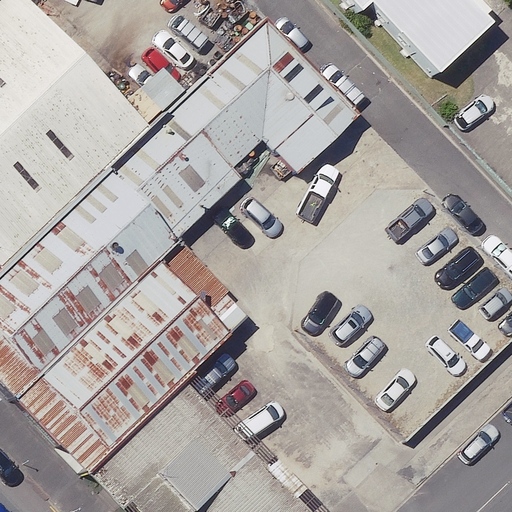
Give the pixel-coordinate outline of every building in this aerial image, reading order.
[(0,0),(0,267),(152,123),(35,0),(0,0)] [(343,0),(357,15),(366,6),(434,78),(488,27),(462,0),(343,0)] [(152,123),(0,267),(0,378),(4,382),(159,235),(256,143),(289,177),(354,115),(262,19),(152,123)] [(511,83),(456,137),(511,196),(511,83)] [(159,235),(4,382),(85,468),(175,382),(241,320),(159,235)] [(298,511),(175,382),(85,468),(127,511),(298,511)]
